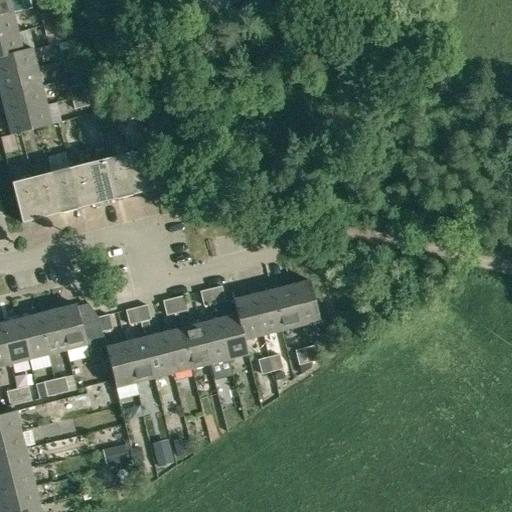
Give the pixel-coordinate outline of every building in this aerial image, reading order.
[(0,0),(0,17),(14,14),(10,0),(0,0)] [(59,22),(56,11),(40,14),(43,26),(59,22)] [(14,14),(0,17),(0,38),(19,34),(14,14)] [(62,33),(59,22),(43,26),(45,37),(62,33)] [(0,56),(23,50),(19,34),(0,38),(0,56)] [(0,76),(38,68),(33,47),(23,50),(0,56),(0,76)] [(62,61),(77,57),(75,47),(59,50),(62,61)] [(77,57),(62,61),(64,72),(80,69),(77,57)] [(0,89),(2,96),(43,87),(38,68),(0,76),(0,89)] [(72,89),(74,97),(86,95),(84,86),(72,89)] [(43,87),(2,96),(6,114),(47,104),(43,87)] [(76,106),(89,103),(86,95),(74,97),(76,106)] [(47,104),(6,114),(11,135),(52,125),(47,104)] [(134,115),(131,105),(116,109),(118,119),(134,115)] [(124,153),(135,194),(155,189),(144,148),(124,153)] [(106,158),(116,199),(135,194),(124,153),(106,158)] [(87,163),(98,204),(116,199),(106,158),(87,163)] [(79,209),(98,204),(87,163),(69,168),(79,209)] [(50,172),(60,213),(79,209),(69,168),(50,172)] [(31,177),(42,218),(60,213),(50,172),(31,177)] [(42,218),(31,177),(11,182),(21,223),(42,218)] [(309,280),(290,285),(300,326),(319,322),(309,280)] [(300,326),(290,285),(271,289),(281,331),(300,326)] [(222,286),(211,289),(215,303),(225,301),(222,286)] [(211,289),(200,291),(204,306),(215,303),(211,289)] [(252,294),(263,336),(281,331),(271,289),(252,294)] [(263,336),(252,294),(233,299),(247,355),(248,355),(245,340),(263,336)] [(184,296),(173,298),(177,313),(187,310),(184,296)] [(177,313),(173,298),(162,301),(166,315),(177,313)] [(236,314),(219,318),(229,359),(247,355),(233,299),(232,299),(236,314)] [(88,351),(105,346),(106,346),(101,332),(97,317),(81,321),(76,305),(57,310),(67,350),(86,345),(88,351)] [(147,305),(136,308),(139,322),(150,320),(147,305)] [(136,308),(125,310),(129,325),(139,322),(136,308)] [(38,314),(48,355),(67,350),(57,310),(38,314)] [(19,319),(29,359),(48,355),(38,314),(19,319)] [(97,317),(101,332),(112,329),(108,315),(97,317)] [(229,359),(219,318),(200,323),(210,364),(229,359)] [(0,324),(10,364),(29,359),(19,319),(0,324)] [(0,366),(10,364),(0,324),(0,323),(0,366)] [(181,328),(191,369),(210,364),(200,323),(181,328)] [(191,369),(181,328),(162,332),(173,373),(191,369)] [(144,337),(154,378),(173,373),(162,332),(144,337)] [(154,378),(144,337),(125,341),(135,383),(154,378)] [(105,346),(114,380),(116,387),(135,383),(125,341),(106,346),(105,346)] [(313,346),(305,348),(308,361),(316,359),(313,346)] [(308,361),(305,348),(296,350),(299,363),(308,361)] [(277,356),(269,358),(272,369),(280,367),(277,356)] [(264,371),(272,369),(269,358),(261,360),(264,371)] [(54,379),(58,394),(68,391),(65,377),(54,379)] [(58,394),(54,379),(43,382),(46,397),(58,394)] [(21,403),(31,400),(28,386),(17,389),(21,403)] [(5,391),(9,406),(21,403),(17,389),(5,391)] [(0,434),(20,430),(15,411),(0,414),(0,434)] [(20,430),(0,434),(0,454),(25,449),(20,430)] [(187,438),(174,441),(178,457),(191,454),(187,438)] [(167,440),(151,444),(157,467),(173,463),(167,440)] [(141,445),(130,448),(133,463),(145,461),(141,445)] [(0,474),(30,467),(25,449),(0,454),(0,474)] [(0,494),(34,486),(30,467),(0,474),(0,494)] [(0,511),(8,511),(39,505),(34,486),(0,494),(0,511)]
